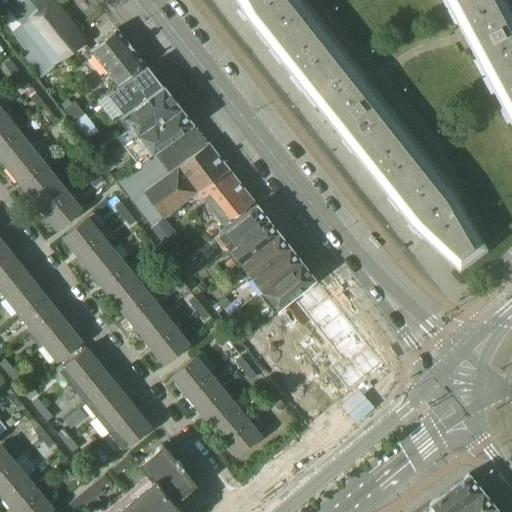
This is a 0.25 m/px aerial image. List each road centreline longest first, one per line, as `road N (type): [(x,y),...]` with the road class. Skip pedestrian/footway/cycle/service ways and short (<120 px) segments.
road 1 (residential): [(0,215),(211,477),(220,511)]
road 2 (residential): [(373,282),(151,0)]
road 3 (tertiary): [(437,379),(280,511)]
road 4 (tertiary): [(336,511),(463,417)]
